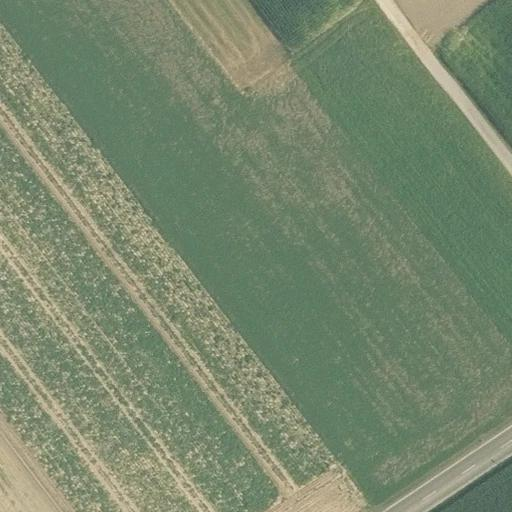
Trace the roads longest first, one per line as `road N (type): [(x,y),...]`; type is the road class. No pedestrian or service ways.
road 1 (track): [(511,165),(387,0)]
road 2 (secondary): [(511,439),(404,511)]
